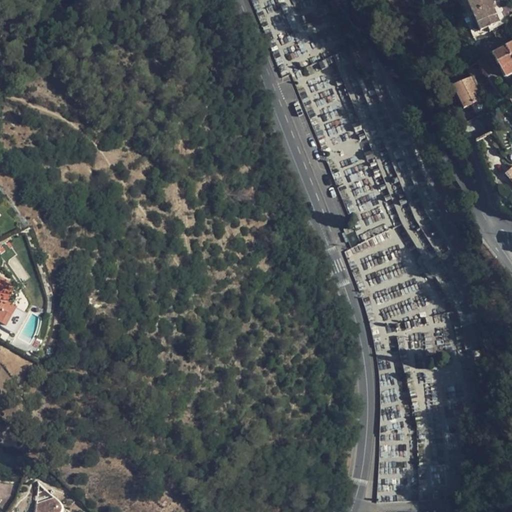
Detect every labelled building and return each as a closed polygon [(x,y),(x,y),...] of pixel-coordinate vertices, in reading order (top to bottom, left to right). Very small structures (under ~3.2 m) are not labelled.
[(491,0),(466,0),(480,31),(499,23),(492,5),(493,4),(491,0)] [(511,42),(492,54),(505,77),(511,73),(511,42)] [(471,77),(452,86),(464,109),(472,105),(476,113),(486,108),(471,77)] [(0,320),(12,328),(23,309),(10,302),(20,286),(0,274),(0,320)] [(12,328),(10,331),(20,337),(32,315),(23,309),(12,328)] [(399,494),(399,478),(377,478),(378,500),(417,500),(417,494),(399,494)] [(67,511),(63,505),(60,502),(58,500),(38,507),(36,511),(32,511),(29,510),(28,511),(67,511)]
